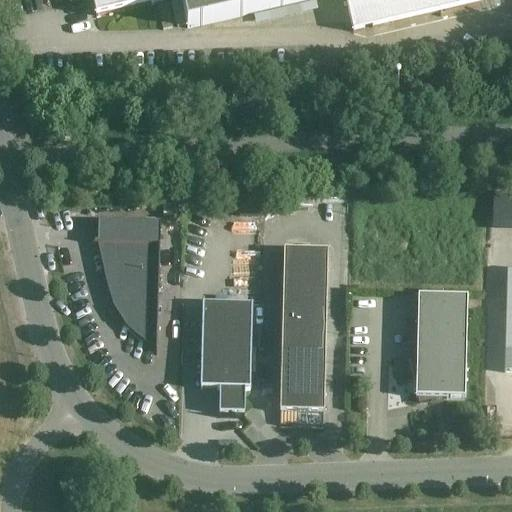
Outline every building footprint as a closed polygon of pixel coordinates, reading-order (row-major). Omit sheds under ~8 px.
[(91,0),(96,17),(172,0),(180,0),(187,30),(316,0),(345,0),(353,34),(481,4),(479,0),(91,0)] [(97,245),(91,245),(91,246),(97,246),(107,287),(113,308),(126,329),(135,337),(144,344),(155,351),(155,357),(156,357),(160,225),(91,224),(91,225),(98,225),(97,245)] [(280,398),(279,415),(323,416),(327,254),(283,253),(280,398)] [(415,387),(415,400),(418,400),(418,405),(445,400),(445,401),(464,401),(467,300),(417,299),(416,359),(411,360),(416,387),(415,387)] [(251,307),(202,306),(200,392),(219,392),(218,417),(244,417),(244,393),(249,393),(251,307)]
